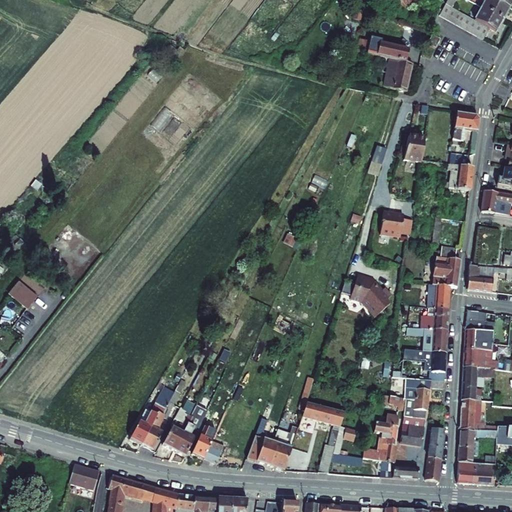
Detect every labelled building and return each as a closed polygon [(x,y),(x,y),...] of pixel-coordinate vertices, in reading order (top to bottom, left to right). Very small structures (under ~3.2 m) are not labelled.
[(418,0),(419,1),(419,0),(391,0),(405,11),(413,0),(418,0)] [(503,20),(509,8),(494,0),(485,0),(481,8),(503,20)] [(511,0),(494,0),(509,8),(511,2),(511,0)] [(445,4),(439,16),(445,19),(451,7),(445,4)] [(456,10),(452,8),(451,7),(445,19),(450,22),(456,10)] [(489,29),(496,32),(503,20),(481,8),(474,20),(478,23),(484,26),(489,29)] [(456,10),(450,22),(455,25),(462,13),(456,10)] [(354,11),(350,30),(358,32),(362,12),(354,11)] [(462,13),(455,25),(461,28),(467,16),(462,13)] [(467,16),(461,28),(466,31),(473,20),(467,16)] [(474,20),(473,20),(466,31),(472,34),(478,23),(474,20)] [(484,26),(478,23),(472,34),(477,37),(484,26)] [(477,37),(483,40),(489,29),(484,26),(477,37)] [(416,32),(409,30),(407,36),(413,38),(416,32)] [(432,35),(430,39),(427,44),(435,49),(440,40),(432,35)] [(357,53),(389,60),(404,63),(407,50),(360,40),(357,53)] [(162,55),(173,65),(184,51),(180,47),(177,50),(170,45),(162,55)] [(341,59),(348,61),(350,52),(342,51),(341,59)] [(389,60),(383,88),(406,93),(412,65),(404,63),(389,60)] [(452,140),(463,142),(465,131),(473,132),(477,132),(479,121),(475,117),(456,114),(452,140)] [(403,161),(420,163),(424,138),(408,136),(407,144),(403,161)] [(371,162),(381,166),(386,150),(376,147),(371,162)] [(449,165),(468,167),(469,157),(450,155),(449,165)] [(367,174),(377,177),(381,166),(371,162),(367,174)] [(449,188),(469,192),(472,168),(449,165),(448,170),(451,171),(449,188)] [(497,178),(496,186),(511,188),(511,170),(506,170),(503,169),(501,179),(497,178)] [(308,189),(315,193),(318,188),(311,184),(308,189)] [(511,204),(511,195),(484,191),(481,213),(494,214),(496,202),(511,204)] [(494,214),(509,216),(511,204),(496,202),(494,214)] [(392,214),(383,213),(379,235),(387,236),(392,214)] [(387,236),(399,238),(400,235),(402,220),(403,216),(392,214),(387,236)] [(358,224),(361,217),(353,215),(351,222),(358,224)] [(435,219),(432,244),(437,245),(441,220),(435,219)] [(400,235),(410,237),(412,221),(402,220),(400,235)] [(293,246),(297,239),(287,235),(283,243),(293,247),(293,246)] [(432,278),(433,278),(432,286),(449,288),(456,289),(460,261),(455,260),(456,249),(441,248),(439,259),(436,258),(435,263),(434,263),(432,278)] [(468,267),(467,290),(491,293),(493,278),(478,276),(479,267),(468,267)] [(494,272),(494,269),(479,267),(478,276),(493,278),(494,272)] [(371,313),(377,286),(374,283),(369,281),(369,280),(357,276),(354,286),(344,283),(341,294),(350,297),(350,299),(361,303),(371,313)] [(13,283),(3,294),(21,310),(31,299),(13,283)] [(428,308),(428,309),(448,311),(449,288),(432,286),(429,285),(427,308),(428,308)] [(382,291),(377,286),(371,313),(375,318),(390,304),(386,300),(391,296),(384,289),(382,291)] [(421,317),(421,330),(447,331),(448,311),(428,309),(428,317),(421,317)] [(466,312),(464,331),(479,331),(493,332),(495,316),(477,312),(466,312)] [(421,330),(407,329),(406,336),(424,337),(423,352),(445,354),(447,331),(421,330)] [(464,331),(464,350),(478,351),(491,352),(492,345),(493,332),(479,331),(464,331)] [(406,378),(408,356),(424,358),(423,371),(429,371),(428,381),(444,383),(445,354),(423,352),(405,350),(402,378),(406,378)] [(464,350),(463,368),(495,370),(497,371),(498,362),(490,361),(491,352),(478,351),(464,350)] [(208,357),(214,361),(217,355),(210,352),(208,357)] [(362,359),(361,368),(368,369),(370,360),(362,359)] [(504,361),(503,371),(510,372),(511,361),(504,361)] [(480,402),(481,390),(475,389),(476,377),(494,378),(495,370),(463,368),(462,401),(480,402)] [(308,378),(298,410),(304,412),(306,405),(313,379),(308,378)] [(175,391),(178,386),(168,380),(164,388),(174,393),(175,391)] [(180,394),(186,383),(181,380),(178,386),(175,391),(180,394)] [(430,389),(443,389),(444,383),(428,381),(406,380),(405,400),(404,408),(403,418),(425,421),(430,389)] [(155,403),(165,409),(174,393),(164,388),(155,403)] [(220,388),(218,393),(231,399),(233,394),(220,388)] [(166,420),(180,394),(175,391),(174,393),(165,409),(164,411),(161,415),(158,413),(141,446),(152,452),(162,433),(157,430),(163,419),(166,420)] [(399,407),(404,408),(405,400),(389,397),(388,405),(399,407)] [(485,426),(485,423),(480,423),(480,415),(481,402),(480,402),(462,401),(460,430),(496,432),(497,427),(485,426)] [(162,446),(173,452),(196,406),(187,402),(182,410),(180,408),(174,419),(181,423),(177,430),(172,428),(162,446)] [(173,452),(185,458),(198,431),(194,429),(198,422),(205,409),(197,404),(196,406),(173,452)] [(129,440),(141,446),(158,413),(161,415),(164,411),(154,405),(150,413),(145,410),(129,440)] [(306,405),(304,412),(302,418),(307,420),(333,427),(328,446),(325,445),(318,474),(328,475),(331,462),(333,455),(336,441),(343,414),(306,405)] [(213,406),(191,455),(203,461),(204,460),(211,442),(206,440),(220,409),(213,406)] [(201,424),(207,410),(205,409),(198,422),(201,424)] [(302,418),(299,425),(305,427),(307,420),(302,418)] [(399,444),(421,447),(425,421),(403,418),(399,444)] [(261,419),(246,460),(270,468),(274,454),(273,453),(276,444),(273,443),(260,439),(267,421),(261,419)] [(274,454),(270,468),(284,472),(298,429),(292,427),(290,435),(278,431),(273,443),(276,444),(273,453),(274,454)] [(496,439),(496,446),(511,446),(511,427),(497,427),(496,432),(496,439)] [(348,429),(345,438),(354,441),(357,432),(348,429)] [(431,436),(427,459),(440,460),(443,436),(442,436),(443,431),(432,429),(431,436)] [(472,442),(472,438),(496,439),(496,432),(460,430),(458,463),(471,464),(472,456),(477,456),(478,442),(472,442)] [(333,455),(338,455),(342,442),(336,441),(333,455)] [(204,460),(216,465),(223,447),(211,442),(204,460)] [(331,462),(361,467),(363,459),(347,457),(339,456),(338,455),(333,455),(331,462)] [(494,465),(495,458),(484,457),(484,465),(494,465)] [(427,459),(425,481),(437,482),(440,460),(427,459)] [(381,462),(380,479),(417,481),(418,469),(394,468),(394,464),(381,462)] [(457,484),(470,485),(472,464),(471,464),(458,463),(457,484)] [(470,485),(493,487),(494,465),(484,465),(472,464),(470,485)] [(98,473),(74,466),(69,484),(83,488),(93,491),(98,473)] [(111,477),(108,490),(111,491),(107,511),(118,511),(121,494),(142,500),(145,486),(111,477)] [(145,486),(142,500),(150,502),(154,489),(145,486)] [(83,488),(81,495),(91,498),(93,491),(83,488)] [(150,502),(150,503),(154,504),(167,508),(174,510),(176,495),(154,489),(150,502)] [(192,511),(193,511),(195,497),(176,495),(174,510),(175,510),(175,511),(192,511)] [(200,511),(201,511),(207,511),(208,498),(195,497),(193,511),(192,511),(200,511)] [(208,498),(207,511),(210,511),(216,511),(218,499),(208,498)] [(216,511),(230,511),(231,499),(218,499),(216,511)] [(244,511),(247,500),(231,499),(230,511),(244,511)] [(280,511),(296,511),(297,503),(282,502),(280,511)]
